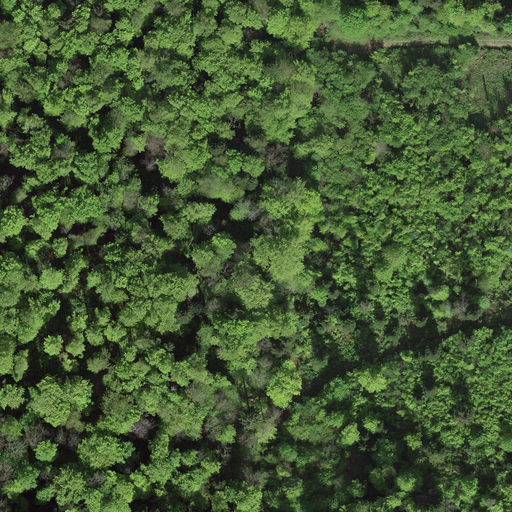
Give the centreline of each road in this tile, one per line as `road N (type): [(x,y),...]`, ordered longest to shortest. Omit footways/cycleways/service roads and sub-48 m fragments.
road 1 (track): [(511,322),(479,324),(385,354),(295,395),(257,389),(0,252)]
road 2 (track): [(511,42),(0,64)]
road 3 (track): [(244,239),(0,94)]
